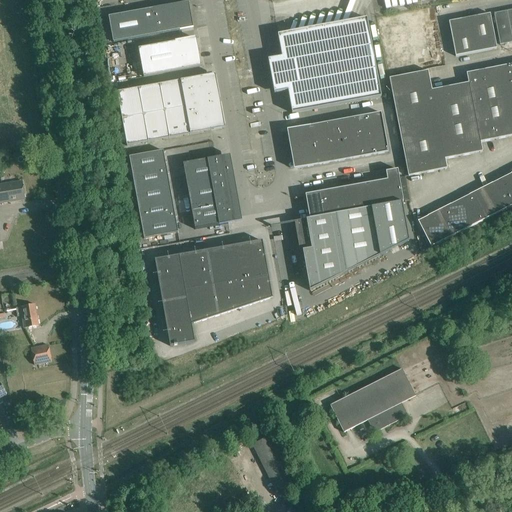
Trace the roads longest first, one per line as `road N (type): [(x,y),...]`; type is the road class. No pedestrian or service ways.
road 1 (unclassified): [(209,0),(245,201),(286,193),(251,0)]
road 2 (tertiary): [(84,424),(85,311),(44,0)]
road 3 (unknown): [(270,230),(157,252),(148,261),(160,345),(174,353),(278,305),(278,270)]
